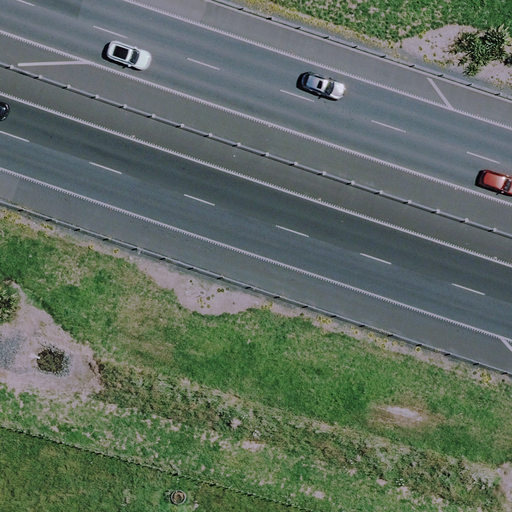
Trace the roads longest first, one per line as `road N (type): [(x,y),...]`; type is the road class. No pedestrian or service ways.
road 1 (motorway): [(1,0),(150,57),(511,166)]
road 2 (motorway): [(511,311),(0,149)]
